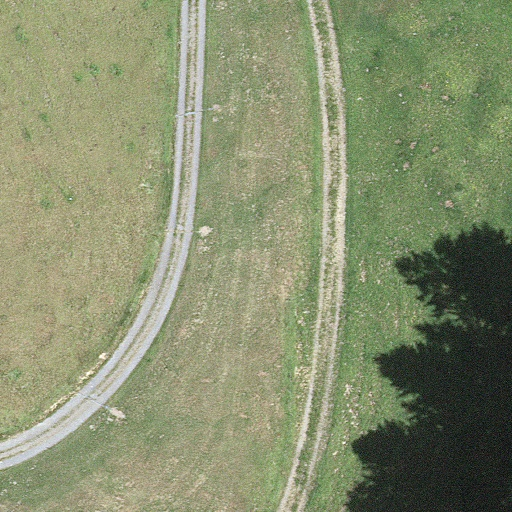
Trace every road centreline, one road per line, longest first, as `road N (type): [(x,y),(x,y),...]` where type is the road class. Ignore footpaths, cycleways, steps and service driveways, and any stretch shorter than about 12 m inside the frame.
road 1 (track): [(195,0),(184,244),(123,377),(19,451),(0,456)]
road 2 (track): [(318,0),(336,206),(322,409),(288,511)]
